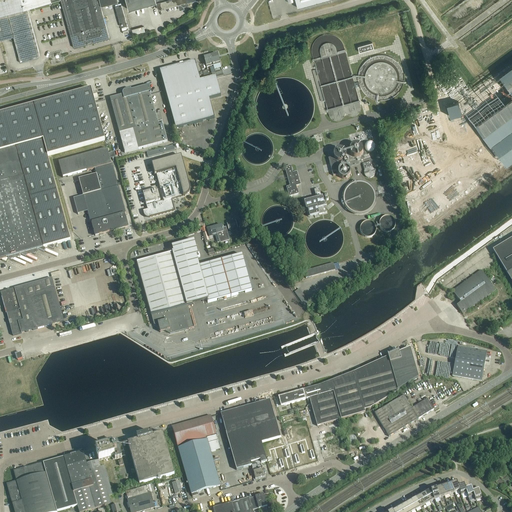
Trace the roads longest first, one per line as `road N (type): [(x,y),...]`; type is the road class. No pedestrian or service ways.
road 1 (residential): [(511,361),(492,340),(436,323),(242,397),(8,462),(0,474),(1,511)]
road 2 (residential): [(228,36),(238,90),(195,215),(174,231),(119,247)]
road 3 (residential): [(119,247),(132,317),(0,354)]
road 4 (unclassified): [(511,372),(345,473)]
road 5 (residential): [(504,511),(453,473),(370,511)]
road 6 (residential): [(406,0),(445,126)]
road 7 (residential): [(240,26),(256,29),(366,0)]
road 8 (residential): [(284,477),(161,511)]
road 9 (residential): [(119,247),(0,278)]
